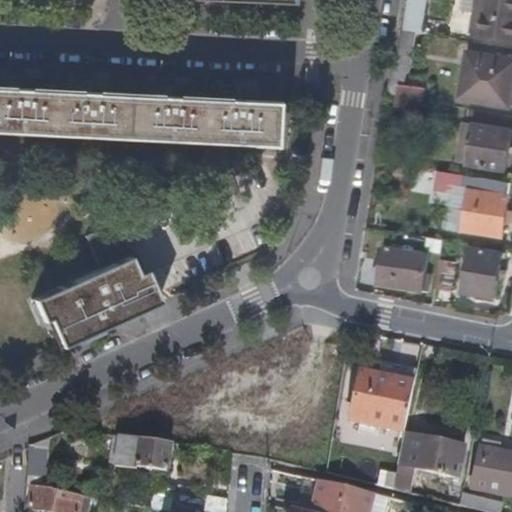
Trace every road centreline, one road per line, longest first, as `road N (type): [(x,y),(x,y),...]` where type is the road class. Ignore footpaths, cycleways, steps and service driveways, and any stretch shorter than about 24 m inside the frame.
road 1 (residential): [(305,277),(0,418)]
road 2 (residential): [(127,53),(358,63)]
road 3 (residential): [(305,277),(327,241),(358,63)]
road 4 (residential): [(305,277),(347,306),(511,341)]
road 5 (residential): [(0,49),(127,53)]
